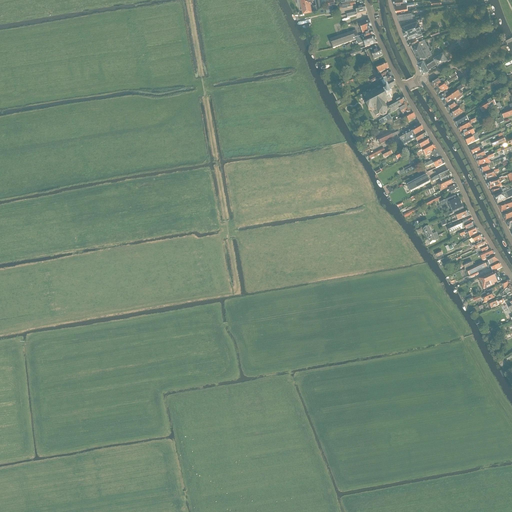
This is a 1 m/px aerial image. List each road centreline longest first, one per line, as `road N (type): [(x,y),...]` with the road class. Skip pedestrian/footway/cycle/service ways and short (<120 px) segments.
road 1 (residential): [(402,88),(511,279)]
road 2 (residential): [(511,238),(422,79)]
